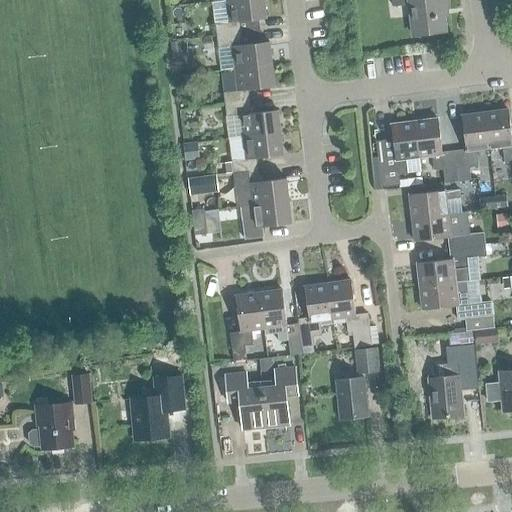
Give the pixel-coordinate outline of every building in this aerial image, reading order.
[(215,25),(216,37),(241,34),(240,22),(266,19),(263,0),(233,0),(226,1),(229,23),(215,25)] [(442,7),(445,7),(444,0),(392,0),(393,7),(409,5),(413,36),(445,33),(442,7)] [(232,47),(234,70),(272,65),(269,42),(243,46),(241,34),(216,37),(218,49),(232,47)] [(221,75),(224,105),(250,102),(248,90),(275,87),(272,65),(234,70),(235,73),(221,75)] [(240,116),(243,138),(280,133),(277,111),(251,114),(250,102),(224,105),(226,117),(240,116)] [(511,140),(508,111),(485,114),(489,150),(503,148),(504,163),(511,161),(511,140)] [(454,152),(458,182),(470,180),(469,167),(478,166),(476,151),(489,150),(485,114),(462,117),(466,150),(454,152)] [(458,182),(454,152),(442,153),(438,120),(415,122),(419,158),(432,157),(434,171),(443,170),(445,183),(458,182)] [(391,125),(393,141),(376,144),(381,188),(399,186),(398,175),(408,174),(406,160),(419,158),(415,122),(391,125)] [(231,162),(232,163),(218,165),(215,169),(215,176),(216,176),(233,174),(258,171),(257,159),(283,156),(280,133),(243,138),(246,160),(231,162)] [(197,143),(183,145),(185,162),(199,160),(197,143)] [(259,182),(258,171),(233,174),(237,208),(240,207),(289,201),(286,179),(259,182)] [(189,197),(218,193),(216,176),(215,176),(187,179),(189,197)] [(420,178),(406,180),(407,187),(421,185),(420,178)] [(409,196),(412,219),(448,215),(446,202),(461,200),(459,191),(445,192),(409,196)] [(505,197),(489,198),(490,209),(506,208),(505,197)] [(291,224),(289,201),(240,207),(244,240),(263,238),(262,228),(291,224)] [(194,235),(207,234),(204,209),(191,211),(194,235)] [(466,213),(412,219),(414,243),(448,239),(449,250),(484,246),(483,235),(468,237),(466,213)] [(506,215),(496,216),(497,230),(507,229),(506,215)] [(484,246),(449,250),(450,262),(417,265),(420,287),(465,283),(468,282),(466,261),(486,260),(484,246)] [(511,277),(502,279),(503,290),(511,288),(511,277)] [(351,280),(328,284),(333,319),(345,318),(347,329),(345,329),(345,330),(343,330),(344,336),(345,336),(345,337),(353,336),(355,348),(372,346),(372,345),(369,328),(367,314),(356,316),(351,280)] [(465,283),(420,287),(422,311),(456,307),(457,322),(492,319),(491,304),(468,306),(465,283)] [(333,319),(328,284),(304,287),(309,319),(298,320),(302,349),(313,347),(312,337),(321,335),(319,321),(333,319)] [(282,290),(259,293),(264,329),(276,327),(279,341),(288,340),(290,358),(301,356),(297,327),(287,328),(282,290)] [(264,329),(259,293),(235,297),(240,332),(230,334),(232,350),(227,350),(229,362),(246,360),(244,346),(252,345),(250,331),(264,329)] [(496,329),(474,331),(475,345),(498,343),(496,329)] [(439,379),(429,379),(431,403),(433,419),(463,416),(461,391),(477,389),(473,346),(446,348),(447,365),(438,366),(439,379)] [(355,350),(357,374),(379,372),(377,348),(355,350)] [(276,386),(262,388),(266,427),(289,425),(286,397),(298,396),(295,368),(274,370),(276,386)] [(501,400),(502,412),(511,411),(511,370),(498,373),(499,383),(485,385),(487,402),(501,400)] [(266,427),(262,388),(248,389),(246,373),(225,375),(228,403),(240,402),(243,430),(266,427)] [(92,404),(89,374),(71,376),(74,406),(92,404)] [(129,399),(133,441),(167,438),(165,412),(184,410),(180,376),(152,379),(153,397),(129,399)] [(368,417),(364,377),(336,380),(340,420),(368,417)] [(39,426),(39,430),(31,431),(28,434),(29,444),(33,447),(41,446),(41,450),(72,447),(70,421),(72,421),(70,403),(35,407),(37,426),(39,426)]
